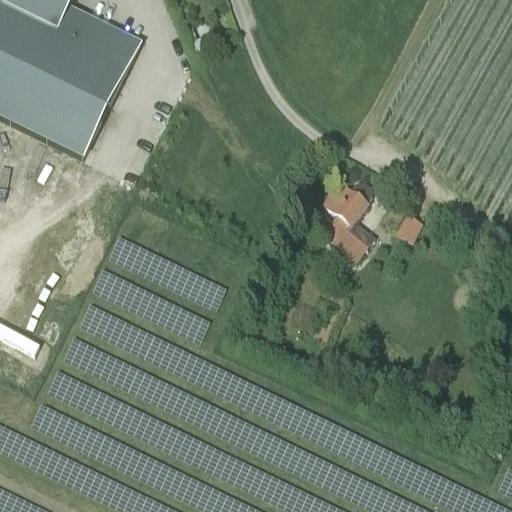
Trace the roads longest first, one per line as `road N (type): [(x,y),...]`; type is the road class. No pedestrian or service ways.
road 1 (residential): [(356,157),(316,139),(279,105),(233,0)]
road 2 (track): [(356,157),(399,162),(416,173),(455,218),(511,260)]
